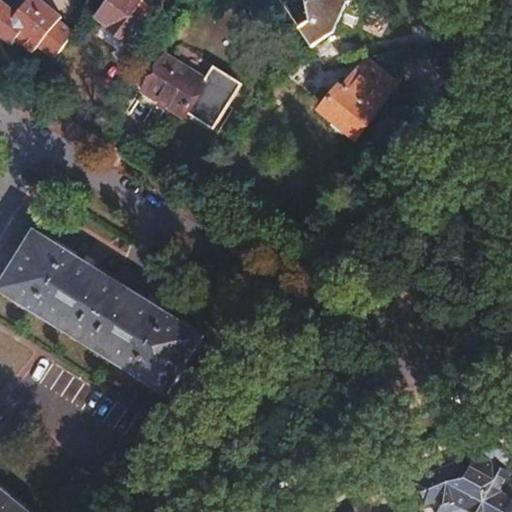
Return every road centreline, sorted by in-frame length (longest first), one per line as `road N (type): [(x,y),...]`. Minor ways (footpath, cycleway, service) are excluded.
road 1 (residential): [(0,122),(318,311)]
road 2 (residential): [(318,311),(497,94)]
road 3 (residential): [(211,511),(336,440),(442,393)]
road 4 (residential): [(166,511),(318,311)]
road 5 (residential): [(318,311),(442,393)]
